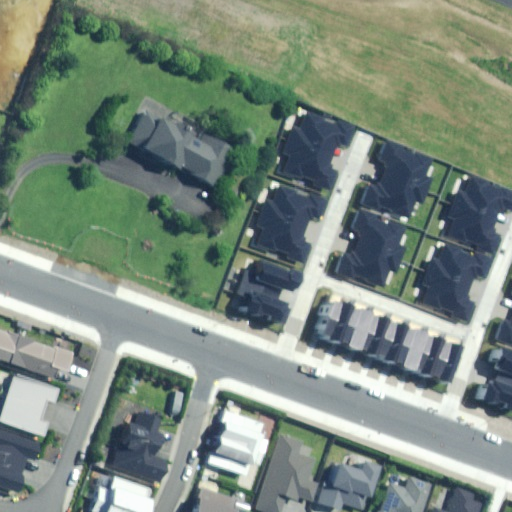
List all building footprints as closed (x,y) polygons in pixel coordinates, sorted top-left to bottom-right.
[(37,27),(4,15),(0,27),(0,31),(31,43),(37,27)] [(0,48),(26,58),(31,43),(0,31),(0,48)] [(26,58),(0,48),(0,65),(20,72),(26,58)] [(0,81),(15,87),(20,72),(0,65),(0,81)] [(15,87),(0,81),(0,96),(10,100),(15,87)] [(137,108),(118,143),(165,168),(169,160),(177,165),(175,168),(208,185),(229,148),(196,130),(191,138),(137,108)] [(293,125),(288,139),(330,154),(333,146),(336,147),(337,143),(344,145),(351,125),(335,120),(334,124),(321,119),(322,117),(305,111),(299,128),(293,125)] [(330,154),(288,139),(283,152),(289,154),(283,171),(299,177),(300,174),(313,178),(311,183),(327,189),(333,170),(328,168),(330,164),(327,163),(330,154)] [(380,174),(422,189),(427,176),(421,174),(427,157),(411,151),(410,154),(397,150),(399,145),(383,139),(376,158),(382,160),(380,165),(383,166),(380,174)] [(418,203),(422,189),(380,174),(377,183),(374,182),(373,186),(366,183),(359,203),(375,209),(376,205),(389,209),(388,211),(405,217),(411,200),(418,203)] [(456,188),(451,202),(493,217),(496,209),(499,210),(501,206),(511,210),(511,206),(511,192),(507,191),(508,189),(497,186),(497,187),(484,182),(485,180),(468,174),(462,191),(456,188)] [(266,198),(261,212),(303,227),(306,219),(309,220),(310,216),(317,218),(324,198),(308,193),(307,197),(294,192),(295,190),(278,184),(272,201),(266,198)] [(493,217),(451,202),(446,215),(452,217),(446,234),(462,240),(463,237),(476,241),(474,246),(490,252),(497,233),(492,231),(493,227),(490,226),(493,217)] [(354,243),(396,258),(401,245),(395,243),(401,226),(385,220),(384,223),(371,219),(373,214),(357,209),(351,227),(356,229),(354,234),(357,235),(354,243)] [(303,227),(261,212),(256,225),(262,227),(256,244),(272,250),(273,247),(286,251),(284,256),(300,262),(307,243),(301,241),(303,237),(300,236),(303,227)] [(392,272),(396,258),(354,243),(351,252),(348,251),(347,255),(340,252),(333,272),(349,278),(351,274),(363,278),(362,281),(379,286),(385,270),(392,272)] [(430,257),(425,271),(468,286),(471,277),(473,278),(475,274),(481,277),(488,257),(473,251),(471,255),(459,251),(459,248),(443,243),(437,259),(430,257)] [(243,269),(238,281),(276,294),(278,287),(286,290),(287,285),(291,286),(296,271),(284,267),(283,268),(258,259),(254,273),(243,269)] [(468,286),(425,271),(421,283),(427,285),(421,303),(437,308),(438,305),(450,310),(449,315),(464,320),(471,302),(466,300),(467,295),(464,294),(468,286)] [(276,294),(238,281),(234,293),(244,296),(240,309),(278,322),(283,307),(280,306),(282,301),(274,298),(276,294)] [(335,301),(327,298),(315,332),(322,334),(321,339),(332,343),(346,303),(336,299),(335,301)] [(364,309),(346,303),(332,343),(350,349),(364,309)] [(383,316),(364,309),(350,349),(368,356),(383,316)] [(402,323),(383,316),(368,356),(388,363),(402,323)] [(511,317),(510,317),(509,321),(503,319),(496,338),(511,344),(511,341),(511,317)] [(420,329),(402,323),(388,363),(406,369),(420,329)] [(439,336),(420,329),(406,369),(424,376),(439,336)] [(0,359),(5,361),(13,335),(0,330),(0,359)] [(50,348),(13,335),(5,361),(49,376),(52,366),(61,369),(67,352),(51,346),(50,348)] [(457,342),(439,336),(424,376),(443,383),(457,342)] [(492,348),(472,399),(487,405),(488,402),(496,405),(495,408),(509,413),(510,410),(511,411),(511,409),(511,360),(502,356),(504,352),(492,348)] [(2,397),(37,409),(41,398),(48,400),(53,387),(10,373),(2,397)] [(37,409),(2,397),(0,403),(0,421),(38,435),(42,422),(34,419),(37,409)] [(126,424),(119,421),(111,444),(115,446),(106,470),(151,485),(161,457),(151,453),(157,436),(151,434),(156,420),(130,411),(126,424)] [(251,439),(257,424),(220,411),(216,422),(201,464),(244,479),(248,466),(251,467),(260,442),(251,439)] [(0,458),(19,465),(22,457),(30,460),(36,443),(0,430),(0,458)] [(300,443),(278,435),(250,510),(255,511),(277,511),(279,511),(289,511),(295,498),(305,502),(312,483),(304,480),(311,459),(296,454),(300,443)] [(373,464),(348,455),(343,468),(332,464),(324,487),(321,486),(314,504),(335,511),(338,505),(356,511),(373,464)] [(19,465),(0,458),(0,487),(13,492),(19,475),(16,474),(19,465)] [(139,511),(147,490),(108,477),(96,511),(139,511)] [(418,511),(428,486),(406,478),(401,490),(385,484),(374,511),(418,511)] [(228,511),(232,501),(191,489),(183,511),(228,511)] [(469,499),(470,496),(452,490),(444,511),(437,511),(429,509),(428,511),(473,511),(477,502),(469,499)]
